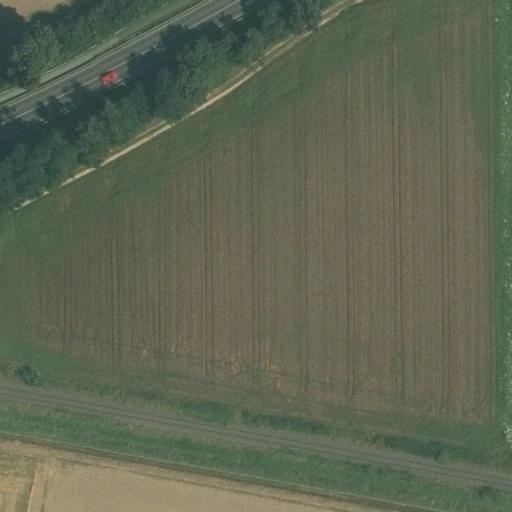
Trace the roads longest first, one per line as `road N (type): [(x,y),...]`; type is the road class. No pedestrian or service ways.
road 1 (track): [(347,0),(209,96),(0,208)]
road 2 (track): [(0,440),(392,511)]
road 3 (secondary): [(0,123),(240,0)]
